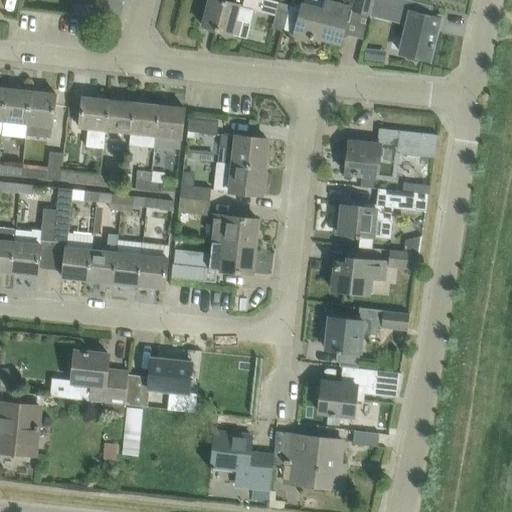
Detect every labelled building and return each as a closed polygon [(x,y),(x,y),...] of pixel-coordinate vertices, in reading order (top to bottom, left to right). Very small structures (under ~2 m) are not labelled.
[(276,16),(279,2),(269,0),(244,0),(243,7),(239,6),(239,5),(221,0),(209,0),(203,26),(232,34),(236,19),(251,23),(254,11),(276,16)] [(291,6),(284,31),(296,34),(296,35),(313,40),(314,36),(339,43),(344,23),(348,8),(327,2),(318,0),(305,0),(303,9),(291,6)] [(354,0),(352,10),(371,15),(374,4),(375,0),(354,0)] [(375,0),(374,4),(410,13),(401,53),(408,55),(408,58),(417,61),(418,57),(430,60),(440,19),(428,17),(431,6),(409,0),(375,0)] [(74,4),(71,16),(91,18),(92,19),(94,9),(95,7),(74,4)] [(367,62),(387,64),(388,53),(368,51),(367,62)] [(6,89),(3,121),(28,124),(31,91),(6,89)] [(31,91),(28,124),(53,127),(56,94),(31,91)] [(106,130),(109,99),(83,97),(80,128),(89,128),(87,147),(104,149),(106,130)] [(131,133),(134,102),(109,99),(106,130),(131,133)] [(159,105),(134,102),(131,133),(156,136),(159,105)] [(159,105),(156,136),(181,138),(185,108),(159,105)] [(385,114),(384,128),(423,128),(424,115),(385,114)] [(189,119),(188,131),(217,135),(219,122),(189,119)] [(349,141),(345,173),(377,177),(395,179),(399,153),(435,158),(438,135),(402,130),(400,147),(349,141)] [(229,153),(228,167),(238,168),(269,172),(272,144),(226,139),(224,152),(229,153)] [(23,168),(22,177),(60,181),(61,172),(63,154),(50,152),(48,170),(23,168)] [(0,165),(0,174),(22,177),(23,168),(0,165)] [(136,189),(149,191),(150,182),(152,167),(138,165),(136,189)] [(223,166),(221,181),(219,195),(265,200),(269,172),(238,168),(228,167),(223,166)] [(61,172),(60,181),(100,185),(101,176),(61,172)] [(211,188),(194,186),(195,173),(184,172),(183,185),(182,185),(180,198),(210,201),(211,188)] [(101,176),(100,185),(113,187),(114,178),(101,176)] [(165,183),(164,190),(176,192),(177,180),(165,179),(165,183)] [(0,181),(0,198),(4,199),(5,192),(20,194),(21,184),(0,181)] [(150,182),(149,191),(164,193),(164,190),(165,183),(157,182),(150,182)] [(404,182),(403,192),(428,194),(429,185),(418,184),(404,182)] [(21,184),(20,194),(34,195),(35,186),(21,184)] [(71,203),(73,190),(60,189),(58,211),(55,242),(67,243),(68,232),(71,203)] [(97,202),(98,193),(73,190),(71,203),(81,204),(81,201),(97,202)] [(428,194),(403,192),(401,209),(426,211),(428,194)] [(98,193),(97,202),(111,204),(122,205),(123,196),(98,193)] [(148,198),(123,196),(122,205),(122,206),(133,207),(147,208),(148,198)] [(148,198),(147,208),(173,211),(174,201),(148,198)] [(180,198),(179,212),(208,215),(210,201),(180,198)] [(361,236),(373,237),(392,239),(395,207),(371,205),(370,208),(342,205),(339,233),(361,236)] [(38,275),(41,240),(55,242),(58,211),(44,209),(42,230),(33,229),(32,231),(17,230),(15,242),(12,273),(38,275)] [(215,215),(212,242),(255,247),(258,220),(215,215)] [(0,271),(12,273),(15,242),(17,230),(0,228),(0,271)] [(92,250),(89,281),(114,283),(118,239),(119,235),(109,234),(107,251),(92,250)] [(118,239),(114,283),(139,286),(143,242),(118,239)] [(143,242),(139,286),(165,289),(168,258),(169,245),(143,242)] [(255,247),(212,242),(209,269),(253,274),(255,247)] [(66,247),(63,278),(89,281),(92,250),(66,247)] [(419,254),(405,252),(391,251),(390,265),(417,268),(419,254)] [(173,264),(171,278),(204,281),(206,268),(182,265),(183,256),(174,255),(173,264)] [(352,264),(336,262),(333,290),(368,294),(370,277),(384,279),(386,262),(352,259),(352,264)] [(330,317),(326,349),(337,350),(336,362),(359,364),(362,334),(377,335),(378,326),(408,330),(410,314),(359,308),(358,320),(330,317)] [(69,356),(68,365),(70,368),(73,368),(73,371),(72,383),(70,399),(106,402),(108,377),(107,376),(109,354),(75,351),(75,354),(72,354),(69,356)] [(208,356),(207,365),(206,378),(217,379),(219,357),(208,356)] [(129,375),(126,405),(143,406),(148,407),(150,389),(154,389),(189,393),(192,363),(152,358),(150,377),(129,375)] [(320,402),(319,412),(326,413),(325,422),(338,424),(339,415),(354,416),(355,401),(364,402),(365,397),(396,400),(399,388),(400,373),(351,367),(349,385),(323,381),(322,388),(318,390),(318,397),(320,402)] [(0,389),(16,391),(19,370),(0,368),(0,389)] [(106,402),(104,415),(125,417),(126,405),(129,375),(129,372),(114,370),(113,377),(108,377),(106,402)] [(35,455),(40,407),(1,403),(0,416),(0,445),(9,446),(8,452),(35,455)] [(252,435),(216,431),(211,471),(237,474),(235,485),(271,489),(274,455),(250,453),(252,435)] [(379,434),(354,431),(353,444),(378,447),(379,434)] [(287,435),(284,464),(297,465),(295,484),(343,489),(344,472),(339,472),(343,441),(287,435)]
